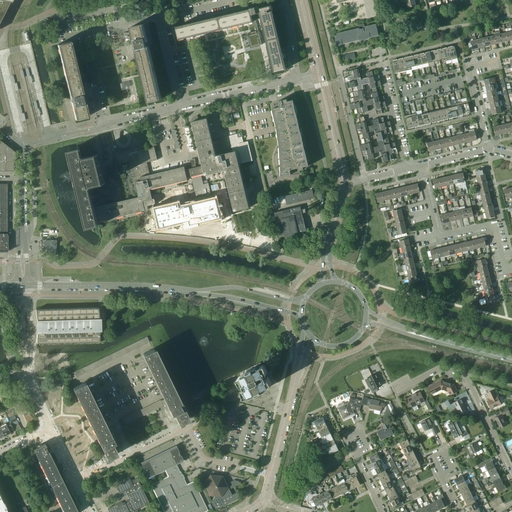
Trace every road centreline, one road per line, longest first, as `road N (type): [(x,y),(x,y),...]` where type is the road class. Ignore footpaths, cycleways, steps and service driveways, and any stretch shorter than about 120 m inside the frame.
road 1 (residential): [(511,472),(463,374),(440,368),(395,391)]
road 2 (residential): [(511,270),(504,268),(492,225),(437,234),(420,165)]
road 3 (secondary): [(27,285),(190,292)]
road 4 (residential): [(121,23),(117,8),(62,20),(66,36),(118,24)]
road 5 (unclassified): [(20,238),(20,143),(0,127)]
